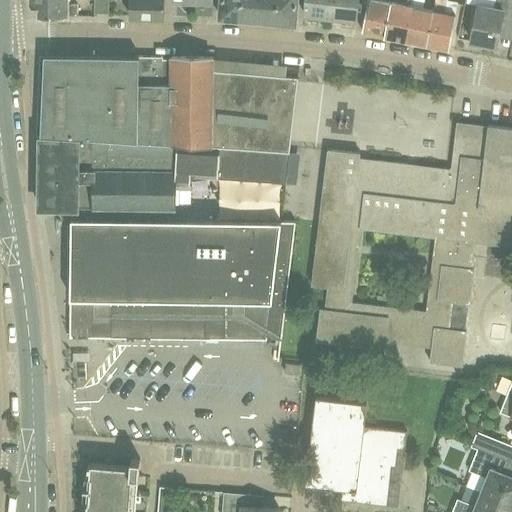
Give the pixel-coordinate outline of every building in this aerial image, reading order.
[(67,4),(67,0),(32,0),(32,7),(36,11),(40,11),(40,15),(78,15),(78,4),(67,4)] [(92,0),(93,12),(107,13),(106,0),(113,0),(116,0),(92,0)] [(129,0),(130,16),(165,17),(164,0),(129,0)] [(239,19),(241,0),(221,0),(220,17),(238,18),(238,19),(239,19)] [(259,0),(241,0),(239,19),(258,21),(259,0)] [(259,0),(258,21),(276,22),(278,0),(259,0)] [(277,22),(295,23),(297,0),(278,0),(276,22),(277,22)] [(306,0),(304,14),(330,17),(332,0),(306,0)] [(332,0),(330,17),(356,20),(358,0),(332,0)] [(384,36),(392,1),(385,0),(369,0),(364,31),(384,36)] [(406,40),(412,0),(402,0),(402,3),(392,1),(384,36),(406,40)] [(424,8),(424,0),(412,0),(406,40),(427,44),(435,10),(424,8)] [(458,2),(448,0),(436,0),(435,10),(427,44),(449,49),(456,14),(455,14),(458,2)] [(511,0),(496,0),(495,7),(478,4),(471,40),(496,46),(501,22),(511,23),(511,0)] [(44,68),(43,136),(77,137),(212,146),(213,69),(213,57),(172,57),(172,58),(164,59),(163,56),(112,56),(57,55),(44,68)] [(213,69),(212,146),(290,152),(291,145),(298,79),(298,77),(287,76),(213,69)] [(407,166),(408,163),(360,157),(360,153),(328,149),(311,284),(328,286),(325,309),(320,308),(316,340),(385,348),(386,336),(433,342),(431,361),(463,365),(467,329),(470,303),(475,268),(473,267),(476,240),(505,244),(509,209),(511,209),(511,126),(488,124),(488,126),(457,122),(451,171),(407,166)] [(41,204),(40,204),(40,207),(176,208),(176,183),(190,184),(190,175),(212,177),(286,182),(286,180),(290,152),(212,146),(77,137),(43,136),(41,135),(41,136),(40,138),(41,138),(41,204)] [(297,221),(281,221),(57,218),(57,219),(73,220),(71,336),(265,339),(265,338),(267,338),(283,340),(283,339),(297,221)] [(286,362),(285,373),(299,374),(301,364),(286,362)] [(489,385),(481,382),(477,394),(485,397),(489,385)] [(511,383),(500,412),(511,417),(511,383)] [(343,487),(342,499),(394,505),(400,459),(404,459),(407,431),(364,426),(367,402),(317,396),(307,483),(343,487)] [(478,448),(509,460),(511,453),(511,444),(478,431),(472,446),(478,448)] [(511,475),(504,472),(509,460),(478,448),(469,470),(487,477),(482,491),(511,503),(511,475)] [(141,459),(132,459),(131,466),(86,462),(81,511),(130,511),(133,475),(139,476),(141,459)] [(170,511),(173,487),(160,486),(158,511),(170,511)] [(511,511),(511,503),(482,491),(476,506),(458,498),(452,511),(511,511)] [(279,511),(280,508),(251,506),(252,494),(224,492),(222,511),(279,511)]
